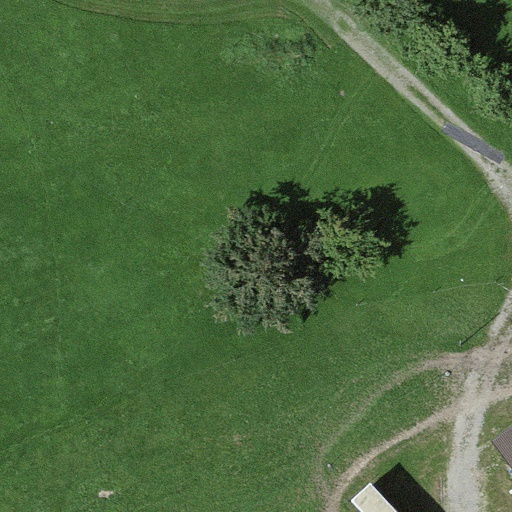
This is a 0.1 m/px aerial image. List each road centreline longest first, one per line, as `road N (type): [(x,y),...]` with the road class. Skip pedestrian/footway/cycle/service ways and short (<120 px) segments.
road 1 (track): [(511,193),(308,0)]
road 2 (track): [(469,511),(464,436),(511,303)]
